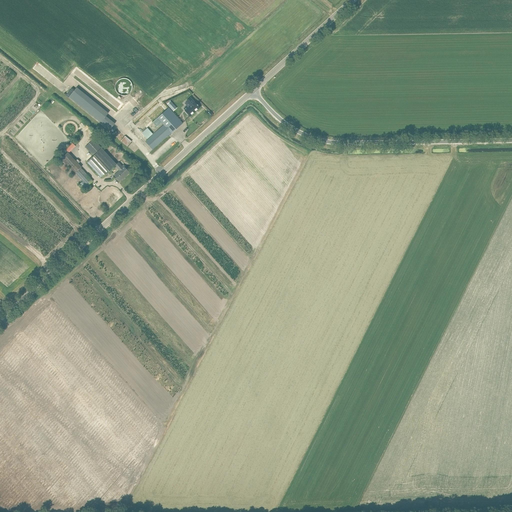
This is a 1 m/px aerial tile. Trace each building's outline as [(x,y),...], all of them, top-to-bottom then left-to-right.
[(75,68),(72,73),(83,80),(86,75),(75,68)] [(128,84),(127,79),(121,79),(121,89),(129,89),(129,84),(128,84)] [(140,89),(132,95),(136,101),(145,95),(140,89)] [(197,105),(194,102),(190,98),(186,101),(190,106),(185,111),(190,116),(199,108),(198,106),(198,105),(197,105)] [(170,102),(167,105),(172,110),(175,107),(170,102)] [(132,118),(138,112),(134,108),(128,114),(132,118)] [(157,127),(162,123),(164,125),(145,142),(152,149),(168,135),(169,136),(183,123),(169,108),(153,123),(157,127)] [(103,116),(98,122),(107,129),(112,123),(103,116)] [(147,128),(142,133),(147,139),(153,134),(147,128)] [(127,147),(131,141),(125,136),(121,141),(127,147)] [(116,165),(102,149),(93,139),(85,147),(93,156),(87,162),(102,178),(115,166),(119,171),(114,175),(120,181),(129,173),(124,167),(125,166),(124,165),(122,166),(118,163),(116,165)] [(73,143),(66,150),(68,152),(75,145),(73,143)] [(93,181),(80,168),(81,167),(68,152),(61,159),(75,174),(75,173),(87,186),(93,181)]
